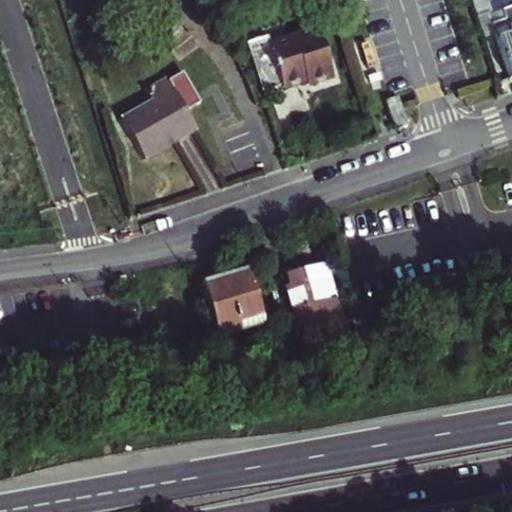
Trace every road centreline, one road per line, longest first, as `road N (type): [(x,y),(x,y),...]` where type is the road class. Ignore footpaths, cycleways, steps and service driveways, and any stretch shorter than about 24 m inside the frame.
road 1 (residential): [(0,269),(130,250),(511,123)]
road 2 (trunk): [(511,422),(1,511)]
road 3 (trunk): [(292,511),(511,473)]
